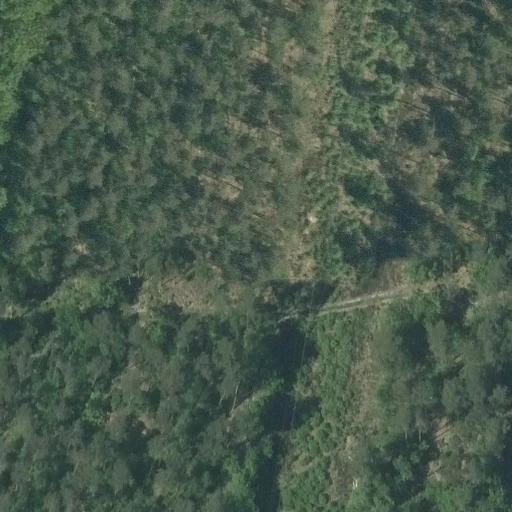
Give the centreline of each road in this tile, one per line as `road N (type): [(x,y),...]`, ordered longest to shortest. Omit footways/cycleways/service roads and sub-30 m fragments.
road 1 (track): [(0,313),(182,319),(511,293)]
road 2 (unclassified): [(0,162),(37,0)]
